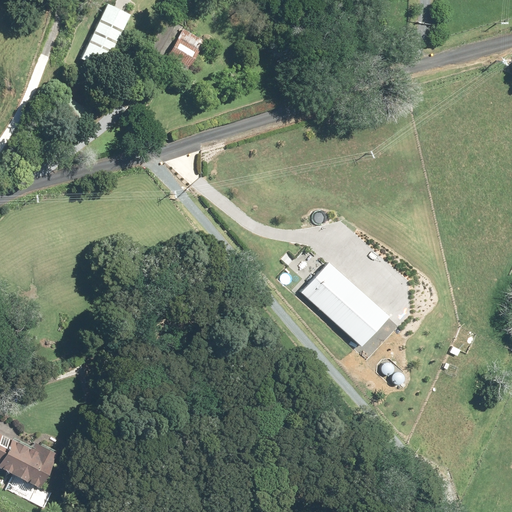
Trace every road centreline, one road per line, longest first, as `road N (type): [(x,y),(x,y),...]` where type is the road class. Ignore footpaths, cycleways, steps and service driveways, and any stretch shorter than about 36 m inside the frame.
road 1 (unclassified): [(0,199),(376,81)]
road 2 (unclassified): [(376,81),(511,41)]
